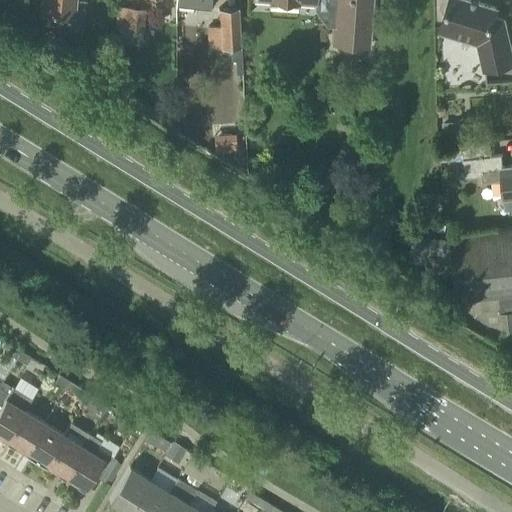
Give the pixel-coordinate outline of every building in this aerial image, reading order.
[(43,0),(41,26),(62,27),(63,16),(74,17),(75,0),(43,0)] [(176,0),(176,5),(210,9),(211,0),(176,0)] [(372,0),(334,0),(331,43),(369,46),(372,0)] [(478,42),(484,68),(511,61),(511,55),(504,19),(494,16),(496,7),(479,2),(479,1),(476,0),(442,0),(441,6),(443,10),(446,11),(440,31),(478,42)] [(114,6),(111,29),(127,31),(126,41),(139,42),(140,33),(142,33),(144,10),(114,6)] [(238,7),(218,8),(221,48),(241,47),(238,7)] [(465,177),(481,175),(482,182),(503,180),(506,208),(511,207),(511,164),(502,165),(501,154),(491,155),(490,141),(439,146),(441,160),(463,158),(465,177)] [(511,231),(450,239),(457,300),(498,296),(500,311),(511,309),(511,231)] [(413,234),(409,262),(452,267),(453,259),(450,239),(413,234)] [(511,309),(500,311),(503,333),(511,331),(511,309)] [(16,356),(20,349),(9,343),(5,350),(16,356)] [(20,349),(16,356),(26,363),(31,356),(20,349)] [(69,380),(59,373),(55,380),(65,387),(69,380)] [(69,380),(65,387),(76,393),(80,386),(69,380)] [(5,440),(6,440),(24,410),(30,399),(10,387),(7,391),(0,386),(0,434),(6,438),(5,440)] [(98,397),(93,404),(104,410),(108,403),(98,397)] [(24,452),(25,452),(44,422),(24,410),(6,440),(13,444),(14,443),(25,450),(24,452)] [(71,421),(63,434),(44,464),(45,464),(46,463),(57,470),(57,471),(64,476),(84,443),(90,433),(71,421)] [(63,434),(44,422),(25,452),(44,464),(63,434)] [(90,433),(84,443),(64,476),(65,475),(77,482),(76,483),(84,488),(93,474),(103,480),(116,458),(98,447),(101,440),(90,433)] [(165,450),(170,441),(161,436),(156,445),(165,450)] [(172,441),(166,452),(179,460),(185,449),(172,441)] [(108,499),(128,511),(149,477),(129,465),(108,499)] [(154,511),(181,511),(188,502),(196,488),(177,476),(169,490),(169,489),(154,511)] [(154,511),(169,489),(149,477),(128,511),(129,511),(154,511)] [(267,501),(249,490),(245,497),(262,508),(267,501)] [(285,511),(267,501),(262,508),(269,511),(285,511)] [(205,511),(188,502),(181,511),(205,511)]
